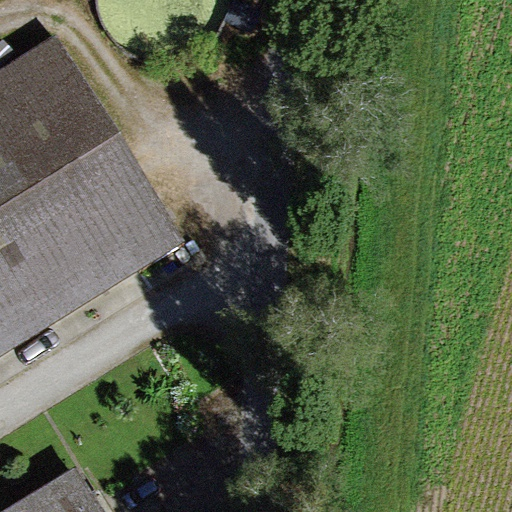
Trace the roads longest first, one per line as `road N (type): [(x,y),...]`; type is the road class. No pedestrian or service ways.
road 1 (residential): [(255,511),(290,0)]
road 2 (track): [(0,414),(157,312),(269,311)]
